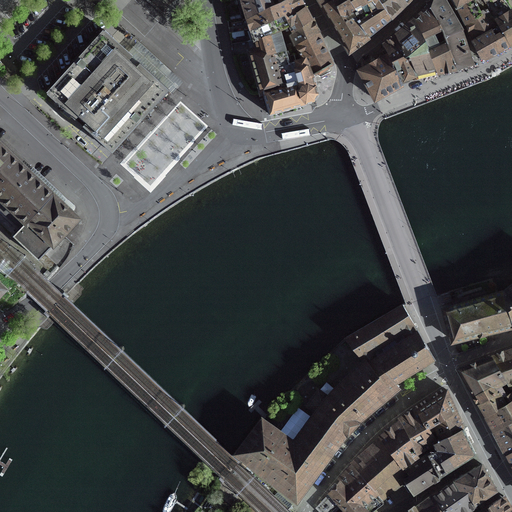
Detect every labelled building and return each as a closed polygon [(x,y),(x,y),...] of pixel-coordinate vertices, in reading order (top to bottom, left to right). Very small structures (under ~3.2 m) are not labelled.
[(281,3),(286,0),(240,0),(246,19),(281,3)] [(286,20),(305,8),(302,2),(301,0),(286,0),(281,3),(246,19),(250,29),(284,16),(286,20)] [(336,29),(349,52),(368,38),(351,14),(355,12),(352,7),(348,0),(318,0),(318,1),(321,6),(322,7),(336,29)] [(363,0),(352,7),(355,12),(351,14),(368,38),(391,19),(379,0),(363,0)] [(379,0),(391,19),(404,6),(399,0),(379,0)] [(465,46),(461,32),(442,0),(433,0),(428,3),(425,5),(426,7),(426,6),(427,7),(443,37),(444,37),(456,69),(463,67),(469,65),(470,66),(473,65),(472,62),(471,63),(465,46)] [(489,12),(491,15),(509,6),(504,0),(450,0),(456,10),(458,9),(460,11),(466,24),(489,12)] [(484,60),(509,46),(511,44),(511,10),(509,6),(491,15),(499,28),(473,44),(474,47),(481,59),(484,60)] [(420,73),(434,70),(437,74),(438,73),(456,69),(444,37),(443,37),(427,7),(421,13),(419,16),(416,18),(414,20),(409,25),(395,36),(388,41),(384,44),(384,43),(381,45),(383,48),(388,55),(389,54),(392,61),(400,80),(416,74),(420,73)] [(286,20),(290,28),(293,33),(311,20),(310,18),(305,8),(286,20)] [(466,24),(472,42),(473,44),(499,28),(491,15),(489,12),(466,24)] [(290,28),(286,20),(284,16),(250,29),(252,34),(254,41),(255,40),(276,33),(280,32),(290,28)] [(317,34),(317,32),(313,23),(311,20),(293,33),(299,43),(296,45),(297,46),(317,34)] [(104,31),(102,30),(46,92),(47,94),(46,94),(78,123),(98,141),(112,154),(140,122),(174,86),(163,77),(159,82),(139,64),(136,67),(132,64),(128,61),(132,56),(111,37),(104,31)] [(276,33),(255,40),(257,50),(249,52),(261,93),(262,93),(270,118),(306,110),(305,104),(308,104),(314,102),(316,99),(319,96),(317,90),(316,86),(316,85),(314,77),(313,77),(307,67),(303,60),(297,62),(294,52),(286,54),(280,32),(276,33)] [(329,66),(331,64),(324,49),(317,34),(297,46),(301,53),(301,54),(299,55),(300,56),(302,55),(304,60),(303,60),(307,67),(313,77),(314,77),(313,75),(329,65),(329,66)] [(375,100),(402,86),(400,80),(392,61),(389,54),(388,55),(359,71),(375,100)] [(0,166),(11,155),(0,144),(0,166)] [(53,195),(11,155),(0,166),(0,199),(27,224),(29,222),(53,195)] [(38,259),(43,254),(45,256),(59,269),(63,263),(67,257),(70,251),(72,244),(62,235),(74,222),(74,214),(53,195),(29,222),(27,224),(20,231),(15,236),(38,259)] [(511,284),(504,291),(444,310),(452,341),(482,334),(511,326),(511,284)] [(403,307),(345,339),(365,363),(374,357),(383,350),(380,345),(393,337),(397,344),(417,331),(408,316),(403,307)] [(395,383),(433,359),(427,348),(426,345),(424,342),(417,331),(397,344),(384,352),(383,350),(374,357),(395,383)] [(511,349),(509,351),(501,354),(491,357),(506,383),(511,393),(511,392),(511,349)] [(374,357),(365,363),(364,361),(358,366),(356,370),(348,376),(328,397),(318,390),(306,406),(316,413),(294,443),(262,419),(236,454),(268,477),(267,479),(297,500),(298,499),(297,499),(315,474),(318,471),(319,470),(319,469),(349,429),(351,427),(353,425),(395,390),(397,388),(398,388),(395,383),(374,357)] [(504,384),(506,383),(491,357),(458,369),(473,394),(491,384),(493,386),(494,387),(499,384),(499,385),(503,383),(504,384)] [(504,398),(511,393),(506,383),(504,384),(503,383),(499,385),(499,384),(494,387),(493,386),(491,384),(473,394),(474,397),(479,403),(498,394),(501,399),(504,398)] [(446,391),(418,409),(427,426),(455,411),(453,407),(446,391)] [(511,392),(511,393),(504,398),(507,403),(505,405),(505,406),(486,416),(494,431),(511,417),(511,392)] [(505,405),(507,403),(504,398),(501,399),(498,394),(479,403),(484,414),(486,416),(505,406),(505,405)] [(381,436),(401,465),(416,455),(417,454),(433,445),(432,444),(436,442),(427,426),(418,409),(405,417),(401,420),(400,419),(399,420),(397,420),(399,423),(396,425),(382,436),(381,436)] [(455,411),(427,426),(436,442),(463,428),(457,415),(455,411)] [(511,417),(494,431),(496,435),(501,445),(506,455),(511,451),(511,417)] [(417,460),(404,469),(407,472),(408,472),(410,478),(406,480),(414,494),(473,455),(473,456),(475,454),(465,432),(463,428),(436,442),(432,444),(433,445),(435,449),(419,458),(418,455),(417,454),(416,455),(418,460),(417,460)] [(359,461),(354,466),(379,497),(403,476),(407,472),(404,469),(401,465),(381,436),(379,438),(382,441),(359,461)] [(467,489),(468,489),(488,477),(486,474),(481,465),(455,480),(463,491),(467,489)] [(340,482),(364,511),(371,511),(383,503),(379,498),(379,497),(354,466),(352,467),(353,468),(348,474),(340,482)] [(491,483),(488,477),(468,489),(476,503),(477,502),(495,490),(491,483)] [(434,497),(444,511),(478,511),(482,510),(479,506),(477,502),(476,503),(468,489),(467,489),(463,491),(455,480),(451,484),(434,497)] [(338,484),(329,494),(340,507),(344,511),(364,511),(340,482),(338,484)] [(334,511),(340,507),(329,494),(316,508),(319,511),(334,511)] [(478,511),(511,511),(511,509),(503,496),(482,510),(478,511)] [(444,511),(434,497),(426,502),(417,509),(412,511),(444,511)] [(254,511),(242,500),(238,505),(244,511),(254,511)]
